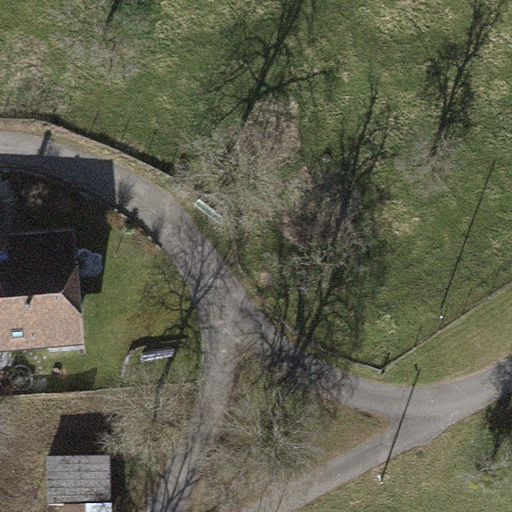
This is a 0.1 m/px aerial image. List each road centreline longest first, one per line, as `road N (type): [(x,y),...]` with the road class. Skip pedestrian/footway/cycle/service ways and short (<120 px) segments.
road 1 (residential): [(0,150),(46,155),(148,202),(191,244),(230,317)]
road 2 (residential): [(444,413),(351,398),(292,369),(230,317)]
road 3 (residential): [(444,413),(263,511)]
road 4 (residential): [(230,317),(202,443),(169,511)]
